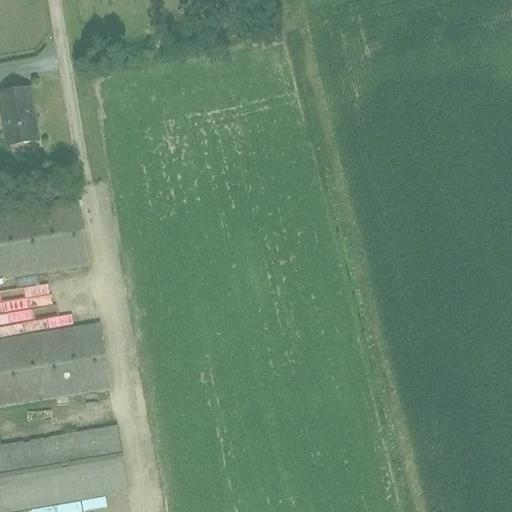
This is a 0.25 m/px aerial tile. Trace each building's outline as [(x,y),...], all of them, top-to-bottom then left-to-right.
[(119,33),(119,34),(121,41),(123,41),(124,45),(135,43),(134,38),(148,36),(147,28),(119,33)] [(0,119),(5,147),(38,142),(29,89),(0,93),(0,119)] [(0,278),(88,264),(77,198),(0,210),(0,278)] [(0,334),(12,331),(9,317),(0,319),(0,334)] [(0,406),(109,389),(98,323),(0,339),(0,406)] [(0,511),(6,511),(127,492),(115,429),(0,448),(0,511)]
